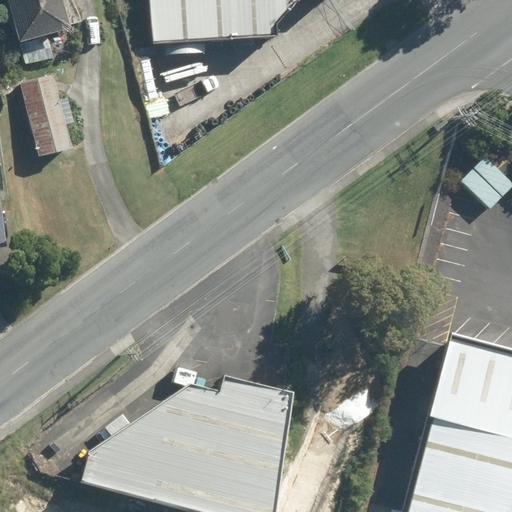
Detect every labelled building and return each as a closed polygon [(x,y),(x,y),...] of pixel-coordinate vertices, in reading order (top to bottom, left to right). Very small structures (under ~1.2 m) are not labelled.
[(5,0),(18,46),(68,33),(59,0),(5,0)] [(146,0),(149,47),(164,47),(164,58),(203,56),(203,45),(273,42),(272,29),(298,0),(146,0)] [(52,78),(21,85),(38,159),(69,152),(52,78)] [(511,511),(511,353),(452,337),(406,511),(511,511)] [(87,460),(80,486),(179,511),(274,511),(290,398),(223,381),(219,397),(186,388),(87,460)]
